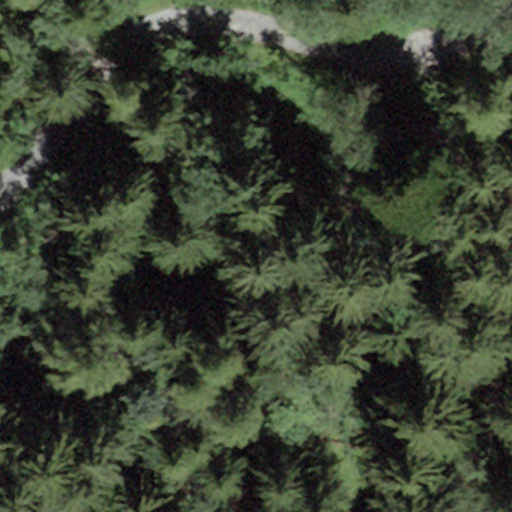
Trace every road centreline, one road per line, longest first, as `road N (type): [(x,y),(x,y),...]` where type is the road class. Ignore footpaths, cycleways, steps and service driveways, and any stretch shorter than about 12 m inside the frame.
road 1 (unclassified): [(511,18),(373,60),(279,30),(187,17),(136,31)]
road 2 (residential): [(136,31),(0,182)]
